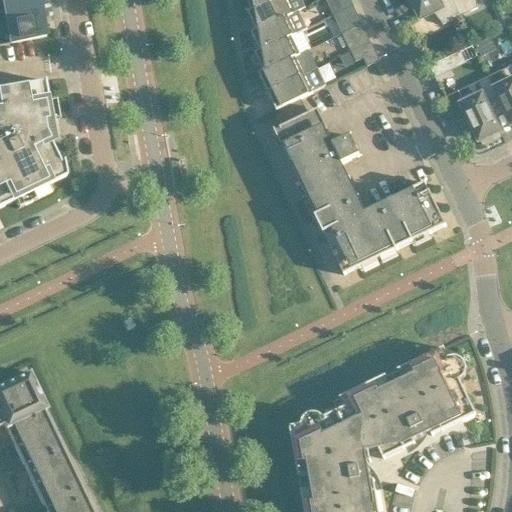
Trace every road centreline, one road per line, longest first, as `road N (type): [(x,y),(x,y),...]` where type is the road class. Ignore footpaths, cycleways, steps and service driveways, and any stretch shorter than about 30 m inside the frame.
road 1 (residential): [(0,254),(86,213),(108,188),(72,0)]
road 2 (residential): [(462,183),(369,0)]
road 3 (residential): [(498,339),(483,246),(462,183)]
